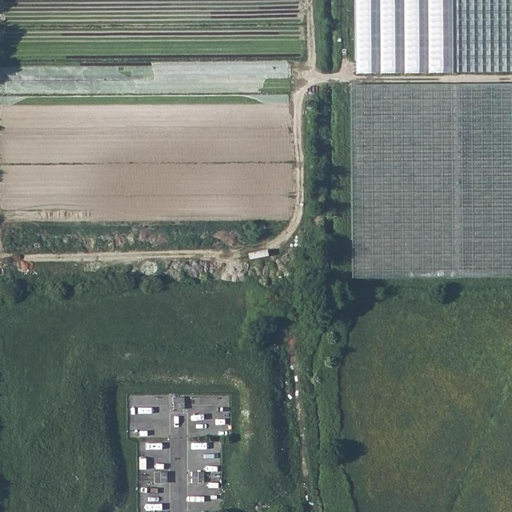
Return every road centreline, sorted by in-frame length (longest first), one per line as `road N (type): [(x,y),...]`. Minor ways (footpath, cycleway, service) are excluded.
road 1 (track): [(0,258),(269,248),(300,217),(297,95),(316,78)]
road 2 (track): [(312,511),(291,338)]
road 3 (track): [(511,77),(341,78)]
